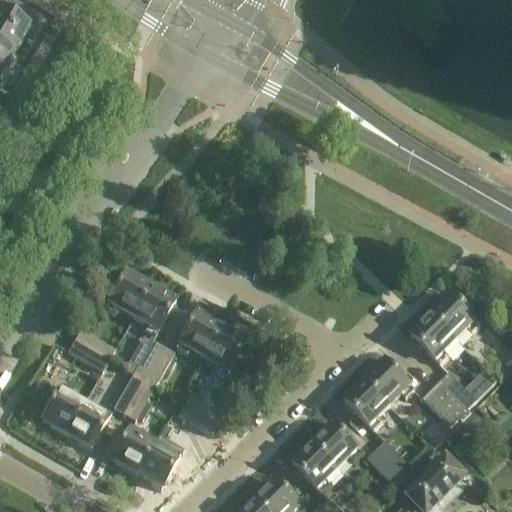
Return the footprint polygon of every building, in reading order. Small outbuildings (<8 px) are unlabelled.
[(0,50),(14,58),(29,31),(0,14),(0,50)] [(0,81),(14,58),(0,50),(0,81)] [(132,325),(150,292),(126,278),(105,314),(115,320),(117,317),(132,325)] [(150,292),(132,325),(145,333),(143,336),(154,343),(175,306),(150,292)] [(430,322),(456,349),(469,336),(472,338),(480,330),(451,300),(430,322)] [(202,366),(221,332),(196,318),(175,354),(186,360),(187,357),(202,366)] [(456,349),(430,322),(411,341),(440,370),(448,362),(446,359),(456,349)] [(221,332),(202,366),(216,374),(214,377),(225,383),(245,347),(221,332)] [(73,347),(108,367),(114,355),(80,335),(73,347)] [(143,386),(162,352),(152,346),(132,380),(143,386)] [(108,367),(73,347),(67,358),(102,377),(108,367)] [(162,352),(143,386),(154,393),(174,359),(162,352)] [(363,388),(390,414),(403,402),(406,405),(414,396),(385,366),(363,388)] [(449,378),(440,387),(468,415),(477,407),(449,378)] [(123,420),(143,386),(132,380),(113,414),(123,420)] [(154,393),(143,386),(123,420),(134,427),(154,393)] [(471,418),(470,418),(468,415),(440,387),(431,396),(462,427),(471,418)] [(390,414),(363,388),(344,406),(373,436),(382,427),(380,425),(390,414)] [(65,440),(84,408),(70,400),(73,396),(61,390),(40,426),(65,440)] [(453,436),(462,427),(431,396),(422,405),(453,436)] [(184,410),(218,430),(225,419),(190,399),(184,410)] [(84,408),(65,440),(90,455),(111,418),(100,412),(98,416),(84,408)] [(218,430),(184,410),(177,421),(212,441),(218,430)] [(476,415),(461,430),(471,440),(486,424),(476,415)] [(312,451),(338,477),(351,464),(354,467),(362,459),(333,429),(312,451)] [(136,481),(155,448),(140,440),(142,436),(132,430),(111,466),(136,481)] [(375,457),(403,486),(414,475),(385,447),(375,457)] [(155,448),(136,481),(161,495),(181,459),(171,453),(169,456),(155,448)] [(338,477),(312,451),(292,470),(321,499),(330,490),(327,488),(338,477)] [(403,486),(375,457),(367,465),(395,493),(403,486)] [(439,511),(467,485),(446,464),(407,503),(412,508),(407,511),(439,511)] [(254,507),(258,511),(300,511),(275,487),(254,507)] [(319,511),(336,511),(328,503),(319,511)]
